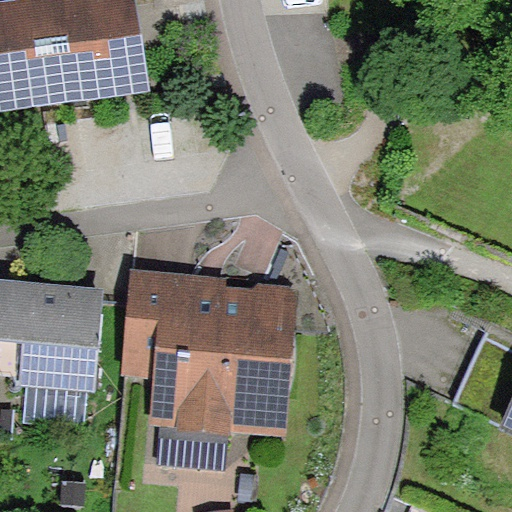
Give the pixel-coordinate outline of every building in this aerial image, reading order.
[(0,129),(146,103),(127,0),(115,0),(0,20),(0,129)] [(0,390),(85,398),(95,293),(0,284),(0,390)] [(288,448),(295,292),(120,285),(115,389),(146,391),(144,442),(288,448)] [(511,411),(511,359),(477,344),(449,411),(502,434),(511,411)] [(511,411),(502,434),(493,452),(511,460),(511,411)]
